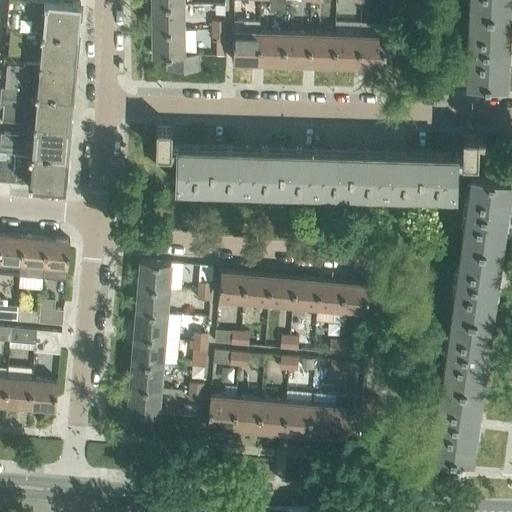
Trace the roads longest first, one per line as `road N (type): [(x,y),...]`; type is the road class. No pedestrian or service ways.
road 1 (residential): [(511,113),(105,103)]
road 2 (residential): [(378,262),(93,239)]
road 3 (residential): [(71,491),(93,239)]
road 4 (tertiary): [(511,508),(314,500),(266,508)]
road 5 (tertiary): [(266,508),(71,491)]
